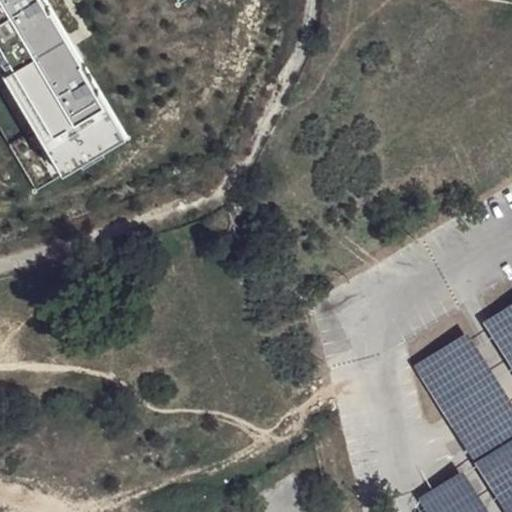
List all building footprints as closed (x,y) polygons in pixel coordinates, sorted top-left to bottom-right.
[(117,128),(40,0),(0,0),(0,73),(34,131),(24,136),(45,171),(117,128)] [(0,95),(24,136),(34,131),(0,73),(0,95)] [(125,140),(117,128),(45,171),(52,184),(125,140)] [(511,304),(483,323),(511,367),(511,304)] [(511,511),(511,403),(468,333),(417,365),(468,448),(508,511),(511,511)] [(487,511),(463,472),(410,505),(413,511),(487,511)]
